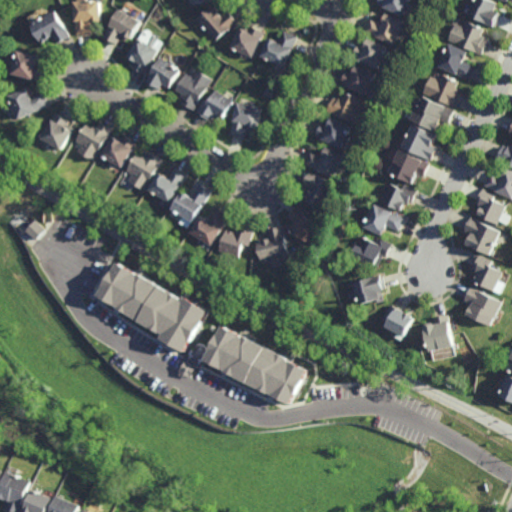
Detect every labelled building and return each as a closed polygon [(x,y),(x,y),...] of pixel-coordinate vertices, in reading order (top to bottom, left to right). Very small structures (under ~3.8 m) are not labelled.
[(80,34),(80,0),(103,0),(103,20),(93,20),(93,34),(80,34)] [(407,0),(407,1),(410,3),(407,10),(404,8),(402,13),(379,3),(380,0),(407,0)] [(495,9),(500,12),(501,13),(495,26),(487,23),(487,22),(468,13),(474,1),(475,1),(475,0),(493,0),(498,2),(495,9)] [(223,15),(231,10),(240,21),(217,40),(199,18),(214,6),(214,5),(215,4),(220,10),(219,10),(223,15)] [(134,37),(126,32),(119,44),(106,36),(113,24),(114,24),(124,8),(144,21),(134,37)] [(74,36),(62,43),(57,34),(51,37),(52,39),(45,42),(35,24),(61,10),(74,36)] [(400,30),(400,31),(400,32),(403,33),(401,39),(399,38),(396,44),(379,36),(366,30),(372,16),(385,22),(389,13),(404,20),(400,30)] [(469,21),(469,20),(473,22),(473,23),(484,28),(481,34),(485,36),(483,39),(487,41),(481,55),(475,52),(475,51),(449,39),(457,22),(463,26),(466,20),(469,21)] [(251,28),(252,25),(266,31),(255,56),(248,54),(247,57),(240,53),(241,50),(234,46),(244,25),(251,28)] [(294,47),(294,48),(286,66),(263,55),(272,37),(281,41),(286,30),(299,36),(294,47)] [(149,42),(150,39),(157,43),(155,46),(161,49),(146,74),(134,66),(135,63),(129,60),(131,56),(130,56),(141,37),(149,42)] [(390,46),(386,55),(388,56),(384,63),(382,62),(380,68),(360,59),(354,56),(360,42),(367,45),(371,37),(390,46)] [(470,80),(440,65),(450,42),(468,51),(464,61),(476,66),(470,80)] [(44,64),(47,65),(44,80),(17,73),(19,66),(15,66),(17,58),(21,59),(23,50),(44,55),(43,56),(46,57),(44,64)] [(176,63),(176,64),(183,69),(172,87),(165,83),(161,89),(149,81),(164,56),(176,63)] [(358,65),(359,64),(377,73),(367,94),(342,82),(348,69),(351,70),(355,64),(358,65)] [(214,79),(208,89),(198,104),(199,104),(195,110),(182,101),(185,97),(183,96),(184,93),(178,89),(189,72),(194,76),(198,69),(214,79)] [(448,77),(459,82),(456,87),(460,89),(458,92),(463,94),(457,108),(451,105),(424,93),(431,76),(439,79),(441,74),(444,75),(445,73),(449,75),(448,77)] [(381,85),(375,83),(378,77),(384,79),(381,85)] [(36,97),(48,92),(53,105),(41,110),(42,111),(23,119),(14,95),(32,87),(36,97)] [(224,120),(216,116),(214,119),(209,116),(208,118),(198,111),(205,99),(211,102),(217,90),(235,101),(224,120)] [(363,99),(361,105),(368,109),(360,126),(351,122),(352,121),(334,113),(334,114),(328,111),(334,97),(339,99),(341,96),(344,98),(347,92),(363,99)] [(446,106),(446,105),(456,110),(449,123),(441,119),(436,131),(434,130),(411,119),(412,119),(405,116),(409,109),(415,112),(423,95),(446,106)] [(259,128),(251,126),(251,125),(249,124),(246,137),(232,134),(234,121),(235,121),(240,102),(264,107),(259,128)] [(73,121),(70,125),(77,129),(76,131),(77,131),(66,150),(46,138),(60,114),(73,121)] [(332,118),(333,117),(352,126),(348,135),(350,136),(348,142),(345,141),(342,148),(316,135),(323,122),(326,123),(329,117),(332,118)] [(114,130),(100,152),(101,153),(95,161),(80,152),(85,144),(80,141),(81,139),(80,139),(89,125),(94,128),(96,126),(98,127),(101,123),(114,130)] [(439,135),(435,144),(433,143),(432,145),(435,146),(436,146),(438,147),(432,161),(410,151),(411,149),(407,147),(412,136),(410,135),(411,132),(410,132),(414,124),(439,135)] [(123,138),(125,135),(139,143),(124,168),(118,164),(117,166),(110,162),(111,160),(104,155),(117,134),(123,138)] [(511,165),(498,159),(504,146),(509,148),(510,145),(511,146),(511,165)] [(336,178),(304,164),(311,150),(324,156),(328,147),(346,155),(336,178)] [(425,176),(420,174),(416,183),(394,173),(404,149),(425,159),(424,160),(431,163),(425,176)] [(165,159),(162,165),(161,165),(147,190),(130,181),(134,174),(129,171),(130,169),(129,168),(131,165),(132,165),(138,154),(144,157),(146,154),(149,156),(152,152),(165,159)] [(172,203),(151,190),(161,173),(170,178),(176,166),(189,174),(172,203)] [(511,198),(497,192),(498,191),(486,185),(492,172),(504,177),(508,169),(511,170),(511,198)] [(329,199),(336,202),(332,210),(325,207),(324,208),(305,199),(308,192),(310,193),(312,188),(304,184),(310,170),(319,174),(318,175),(336,183),(329,199)] [(195,222),(174,210),(184,193),(192,197),(200,183),(213,191),(195,222)] [(405,189),(407,185),(418,190),(413,201),(412,201),(411,204),(408,203),(405,211),(384,201),(393,183),(405,189)] [(499,225),(478,215),(482,207),(479,206),(482,199),(480,198),(484,188),(497,194),(495,200),(508,206),(499,225)] [(307,241),(290,228),(295,221),(292,219),(294,216),(291,214),(299,203),(311,212),(308,216),(319,225),(307,241)] [(401,231),(391,226),(386,236),(368,227),(379,204),(407,217),(401,231)] [(224,229),(225,229),(214,246),(193,233),(203,216),(211,221),(218,209),(232,217),(224,229)] [(491,256),(467,245),(469,241),(470,241),(474,234),(466,230),(472,217),(477,219),(477,220),(502,232),(491,256)] [(29,232),(40,240),(48,228),(37,220),(29,232)] [(285,232),(286,232),(291,254),(264,261),(259,241),(266,239),(266,240),(271,239),(269,229),(284,226),(285,232)] [(256,232),(251,246),(246,245),(242,258),(222,251),(228,230),(236,233),(237,230),(241,231),(242,228),(256,232)] [(379,243),(381,237),(396,244),(389,258),(386,256),(381,266),(379,265),(379,266),(356,256),(361,245),(360,245),(364,236),(379,243)] [(496,291),(475,282),(479,274),(477,273),(481,264),(478,262),(481,255),(494,261),(492,266),(505,272),(496,291)] [(101,298),(168,333),(164,339),(190,352),(212,309),(188,297),(188,298),(120,263),(101,298)] [(388,301),(382,302),(366,306),(363,296),(354,299),(352,291),(359,289),(358,284),(386,276),(390,290),(385,291),(388,301)] [(495,327),(470,316),(476,303),(468,300),(473,287),(482,290),(481,291),(506,302),(495,327)] [(411,314),(418,317),(417,318),(421,320),(411,338),(409,337),(407,341),(400,338),(402,333),(391,327),(394,323),(387,319),(395,305),(403,309),(403,310),(411,314)] [(433,353),(431,342),(433,342),(429,324),(438,322),(437,318),(451,315),(457,348),(433,353)] [(208,361),(295,403),(313,368),(225,325),(208,361)] [(511,376),(511,403),(502,399),(506,390),(505,389),(509,380),(511,376)] [(19,470),(19,471),(35,478),(21,511),(8,506),(12,497),(1,492),(11,467),(19,470)] [(27,511),(36,490),(56,499),(50,511),(27,511)] [(80,511),(52,511),(61,492),(85,502),(80,511)]
